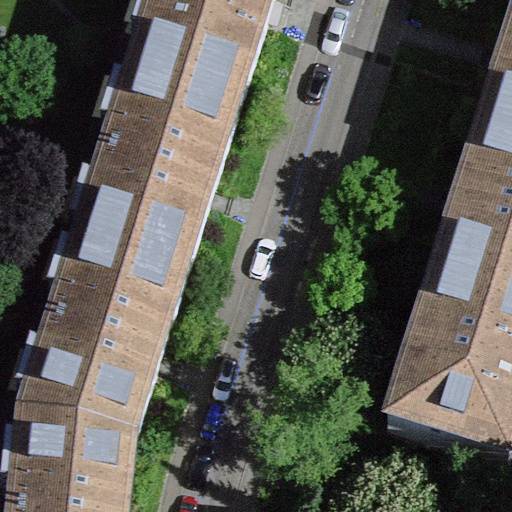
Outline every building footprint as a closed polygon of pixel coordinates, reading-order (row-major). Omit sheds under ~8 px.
[(128,81),(239,117),(267,26),(272,28),(275,17),(278,8),(274,6),(275,0),(156,0),(154,9),(144,6),(131,45),(141,48),(132,79),(129,78),(128,81)] [(482,134),(511,144),(511,38),(502,71),(482,134)] [(239,117),(128,81),(125,92),(115,89),(101,134),(111,137),(93,193),(83,189),(69,234),(79,237),(75,248),(186,284),(210,208),(239,117)] [(511,144),(482,134),(454,222),(435,281),(511,305),(511,144)] [(155,381),(186,284),(75,248),(72,259),(61,256),(48,300),(58,304),(40,359),(30,356),(16,400),(26,404),(19,426),(134,450),(155,381)] [(511,305),(435,281),(408,368),(388,432),(509,470),(509,469),(511,469),(511,305)] [(126,511),(133,450),(134,450),(19,426),(17,449),(6,448),(1,494),(12,496),(10,511),(126,511)]
